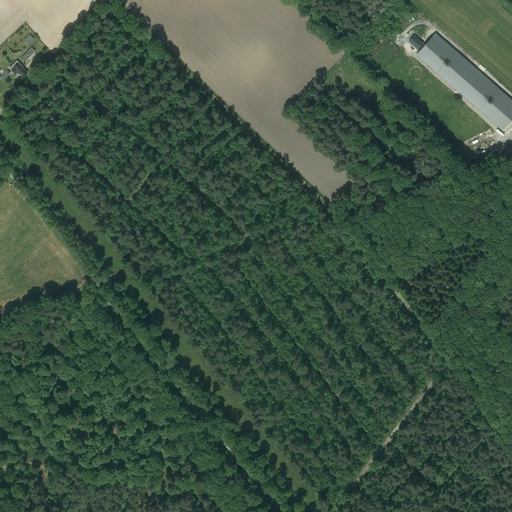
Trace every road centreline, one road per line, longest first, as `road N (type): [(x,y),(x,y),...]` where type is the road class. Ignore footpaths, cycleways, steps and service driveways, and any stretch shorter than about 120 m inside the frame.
road 1 (track): [(103,1),(114,1),(345,226),(452,362),(414,394)]
road 2 (track): [(511,436),(452,362),(511,288)]
road 3 (unclassified): [(0,126),(102,0)]
